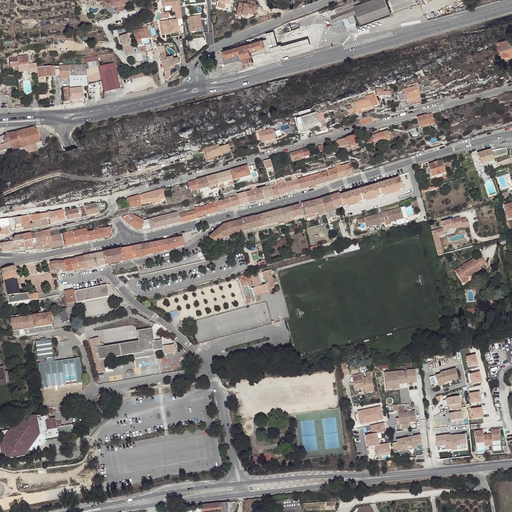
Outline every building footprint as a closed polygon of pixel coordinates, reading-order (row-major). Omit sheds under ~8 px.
[(108,0),(103,1),(104,5),(112,4),(113,8),(116,7),(116,12),(124,11),(123,6),(131,5),(130,0),(111,0),(108,0)] [(165,0),(162,0),(163,7),(172,6),(173,11),(176,11),(177,19),(177,20),(182,19),(179,0),(165,0)] [(239,1),(238,8),(243,9),(243,7),(249,9),(254,10),(255,7),(256,3),(257,1),(255,0),(254,0),(244,0),(244,2),(239,1)] [(355,7),(352,0),(351,0),(334,7),(337,14),(332,16),(334,24),(357,16),(355,7)] [(374,0),(355,7),(357,16),(361,26),(391,16),(385,0),(374,0)] [(146,15),(154,14),(153,6),(145,7),(146,15)] [(337,14),(334,7),(328,8),(332,16),(337,14)] [(191,33),(195,32),(195,29),(201,28),(199,19),(202,19),(201,12),(198,12),(198,14),(187,17),(191,33)] [(170,31),(170,33),(179,33),(177,20),(177,19),(160,21),(161,32),(170,31)] [(147,27),(134,30),(136,39),(137,42),(141,41),(141,38),(151,36),(150,31),(147,32),(147,27)] [(273,30),(268,32),(274,55),(283,52),(283,53),(310,46),(308,38),(281,46),(281,44),(277,45),(273,30)] [(274,55),(268,32),(266,32),(269,42),(271,50),(272,55),(274,55)] [(128,35),(120,37),(127,57),(135,55),(128,35)] [(224,63),(240,59),(240,58),(251,56),(271,50),(269,42),(265,43),(264,40),(223,51),(225,57),(222,58),(224,63)] [(511,44),(511,42),(499,45),(502,56),(509,55),(508,52),(511,51),(511,44)] [(151,43),(144,44),(139,45),(140,50),(143,50),(143,53),(145,52),(152,51),(151,43)] [(9,68),(17,67),(18,73),(27,71),(27,73),(36,72),(35,64),(27,64),(26,56),(17,57),(17,59),(9,60),(9,68)] [(240,59),(241,65),(252,62),(251,56),(240,58),(240,59)] [(91,62),(86,63),(86,65),(87,77),(100,74),(104,92),(120,89),(114,63),(97,67),(96,61),(91,62)] [(42,63),(35,64),(36,72),(36,78),(53,77),(54,80),(59,79),(58,66),(53,67),(53,64),(46,65),(46,67),(42,67),(42,63)] [(85,65),(58,66),(59,79),(69,79),(70,87),(87,85),(85,65)] [(70,87),(63,88),(65,101),(82,99),(81,86),(70,87)] [(417,87),(403,90),(407,103),(411,102),(412,103),(421,101),(417,87)] [(365,97),(366,99),(352,104),(354,111),(355,111),(356,115),(360,114),(359,113),(361,113),(360,110),(360,108),(371,104),(372,106),(372,107),(378,105),(374,95),(365,97)] [(314,114),(298,119),(299,123),(302,122),(302,125),(303,128),(315,125),(319,123),(317,115),(314,114)] [(432,114),(418,118),(420,128),(435,124),(432,114)] [(317,131),(318,136),(334,131),(333,127),(317,131)] [(40,142),(36,130),(33,128),(8,135),(12,149),(12,150),(16,149),(40,142)] [(259,134),(262,144),(267,142),(267,140),(275,138),(273,130),(259,134)] [(387,131),(372,136),(375,144),(390,140),(387,131)] [(345,139),(347,146),(348,146),(349,148),(350,150),(351,151),(352,151),(353,151),(354,151),(354,150),(354,149),(355,149),(355,148),(354,146),(358,145),(357,141),(362,139),(364,139),(362,133),(345,138),(345,139)] [(7,135),(0,136),(0,151),(11,148),(7,135)] [(275,141),(275,138),(267,140),(267,142),(262,144),(262,146),(270,144),(269,143),(275,141)] [(336,142),(338,149),(347,146),(345,139),(336,142)] [(354,149),(354,150),(364,147),(362,139),(357,141),(358,145),(354,146),(355,148),(355,149),(354,149)] [(206,150),(209,160),(214,159),(214,157),(232,152),(230,146),(221,149),(220,146),(206,150)] [(507,148),(506,148),(499,149),(492,150),(478,154),(477,153),(473,154),(474,157),(475,157),(477,163),(480,162),(481,166),(495,162),(493,155),(499,153),(507,152),(507,148)] [(292,153),(290,153),(292,162),(300,160),(299,158),(304,156),(302,150),(292,153)] [(232,154),(232,152),(214,157),(214,159),(209,160),(210,163),(220,160),(219,158),(232,154)] [(443,161),(429,165),(432,178),(447,173),(443,161)] [(337,167),(340,178),(352,174),(349,163),(337,167)] [(247,165),(232,170),(234,178),(249,174),(247,165)] [(413,166),(406,168),(412,188),(412,189),(412,190),(412,191),(419,189),(413,166)] [(337,167),(328,170),(331,181),(340,178),(337,167)] [(319,170),(296,175),(297,179),(297,180),(300,190),(323,183),(320,173),(319,170)] [(320,173),(323,183),(331,181),(328,170),(320,173)] [(224,172),(215,174),(217,183),(226,180),(224,172)] [(215,174),(206,177),(209,187),(217,185),(217,183),(215,174)] [(275,180),(276,184),(279,195),(300,190),(297,180),(297,179),(296,175),(275,180)] [(206,177),(196,179),(199,189),(209,187),(206,177)] [(339,195),(342,205),(343,207),(402,190),(399,177),(339,195)] [(196,179),(188,182),(191,192),(199,189),(196,179)] [(276,184),(270,186),(273,197),(279,195),(276,184)] [(440,184),(422,190),(423,193),(424,193),(441,187),(440,184)] [(270,186),(261,188),(264,199),(273,197),(270,186)] [(261,188),(254,190),(257,201),(264,199),(261,188)] [(143,194),(145,204),(151,203),(152,206),(161,204),(160,200),(165,199),(162,189),(143,194)] [(257,201),(254,190),(245,193),(249,204),(257,201)] [(237,195),(237,196),(240,206),(249,204),(245,193),(237,195)] [(339,193),(330,196),(333,208),(334,207),(342,205),(339,195),(339,193)] [(139,196),(131,198),(131,202),(132,208),(141,206),(141,205),(139,196)] [(237,196),(221,200),(224,210),(240,206),(237,196)] [(330,196),(321,199),(324,210),(325,211),(327,219),(336,217),(334,209),(333,208),(330,196)] [(321,199),(314,201),(317,212),(324,210),(321,199)] [(214,203),(214,204),(216,212),(224,210),(221,200),(214,203)] [(314,201),(302,204),(305,216),(318,213),(317,212),(314,201)] [(87,216),(99,213),(96,204),(85,206),(87,216)] [(214,204),(204,207),(206,215),(216,212),(214,204)] [(300,205),(290,207),(293,218),(302,215),(300,205)] [(204,207),(195,209),(198,217),(206,215),(204,207)] [(280,210),(283,220),(293,218),(290,207),(280,210)] [(383,214),(386,225),(390,224),(390,222),(396,220),(404,218),(401,207),(387,211),(387,213),(383,214)] [(71,210),(73,219),(80,218),(78,209),(71,210)] [(198,217),(195,209),(178,213),(181,222),(193,219),(198,217)] [(71,210),(65,211),(67,220),(73,219),(71,210)] [(280,210),(274,212),(277,223),(283,221),(283,220),(280,210)] [(54,212),(57,223),(65,221),(63,211),(62,211),(54,212)] [(54,212),(48,213),(49,218),(50,224),(57,223),(54,212)] [(168,215),(144,221),(142,230),(147,230),(150,230),(157,228),(164,226),(172,224),(181,222),(178,213),(178,212),(168,215)] [(274,212),(261,215),(264,226),(277,223),(274,212)] [(48,213),(38,214),(42,226),(48,225),(47,219),(49,218),(48,213)] [(381,223),(379,213),(365,217),(365,218),(358,220),(359,224),(366,222),(367,227),(381,223)] [(33,223),(34,228),(42,226),(38,214),(31,215),(32,219),(33,223)] [(128,214),(123,218),(125,220),(127,222),(128,223),(129,224),(129,225),(130,226),(135,216),(128,214)] [(21,217),(24,230),(31,228),(31,224),(30,219),(31,219),(32,219),(31,215),(21,217)] [(261,215),(255,217),(258,228),(264,226),(261,215)] [(144,220),(135,216),(130,226),(133,227),(135,228),(136,229),(137,229),(139,229),(141,230),(142,230),(144,221),(144,220)] [(21,217),(13,218),(16,232),(24,230),(21,217)] [(255,217),(249,218),(252,229),(258,228),(255,217)] [(445,227),(433,230),(434,236),(440,235),(446,233),(445,230),(457,228),(456,226),(464,224),(464,226),(465,227),(470,226),(468,218),(463,219),(462,217),(455,218),(455,220),(453,220),(452,219),(443,221),(445,227)] [(13,218),(8,219),(10,233),(16,232),(13,218)] [(249,218),(241,220),(245,231),(252,229),(249,218)] [(245,231),(241,220),(236,222),(239,233),(245,231)] [(222,225),(219,228),(222,238),(223,238),(228,236),(229,239),(230,244),(241,241),(239,233),(236,222),(222,225)] [(98,230),(87,232),(89,241),(98,239),(107,237),(108,237),(109,236),(110,235),(111,234),(111,233),(109,228),(102,229),(102,228),(97,229),(98,230)] [(209,237),(211,242),(212,243),(216,242),(220,240),(221,240),(222,239),(223,238),(222,238),(219,228),(209,237)] [(83,229),(72,232),(75,244),(89,241),(87,232),(86,229),(83,229)] [(49,231),(43,232),(43,235),(45,249),(52,249),(50,236),(49,231)] [(245,235),(245,231),(239,233),(241,241),(242,244),(248,242),(245,235)] [(63,234),(65,246),(75,244),(72,232),(63,234)] [(23,235),(23,241),(24,242),(31,240),(31,234),(23,235)] [(61,234),(50,236),(52,249),(63,246),(61,234)] [(44,250),(45,249),(43,235),(35,237),(37,250),(44,250)] [(440,235),(434,236),(438,251),(443,250),(440,235)] [(182,237),(174,239),(176,248),(184,246),(184,245),(182,237)] [(167,240),(169,250),(176,248),(174,239),(167,240)] [(31,240),(24,242),(25,251),(32,250),(31,240)] [(13,242),(11,242),(12,251),(25,251),(24,242),(23,241),(14,242),(13,242)] [(155,243),(157,253),(163,251),(161,241),(155,243)] [(0,244),(1,248),(2,252),(12,251),(11,242),(6,243),(0,244)] [(155,243),(148,244),(150,255),(157,253),(155,243)] [(140,245),(142,257),(150,255),(148,244),(140,245)] [(335,251),(337,256),(358,250),(356,244),(335,251)] [(140,245),(132,247),(134,259),(142,257),(140,245)] [(198,247),(204,255),(204,256),(210,255),(203,245),(198,247)] [(120,249),(123,262),(134,259),(132,247),(120,249)] [(120,249),(103,253),(105,265),(123,262),(120,249)] [(94,255),(96,267),(105,265),(103,253),(94,255)] [(94,255),(84,257),(87,269),(96,267),(94,255)] [(76,258),(78,270),(87,269),(84,257),(76,258)] [(464,274),(466,277),(469,275),(470,277),(476,273),(481,270),(480,268),(484,265),(479,257),(475,260),(474,259),(454,271),(458,277),(464,274)] [(76,258),(69,260),(73,271),(78,270),(76,258)] [(65,261),(66,269),(67,272),(73,271),(69,260),(65,261)] [(54,261),(50,263),(50,264),(51,271),(66,269),(65,261),(54,261)] [(15,270),(2,274),(8,305),(29,302),(27,295),(27,294),(19,295),(15,271),(15,270)] [(264,272),(267,284),(269,289),(276,287),(271,270),(264,272)] [(252,276),(255,288),(257,293),(264,291),(262,285),(259,273),(257,274),(252,276)] [(250,276),(241,279),(244,287),(245,287),(247,295),(246,295),(248,301),(250,301),(251,303),(256,302),(255,296),(253,288),(250,289),(249,286),(252,285),(250,276)] [(107,284),(64,292),(66,303),(76,302),(77,303),(109,296),(107,284)] [(255,288),(253,288),(255,296),(277,290),(276,287),(269,289),(267,284),(262,285),(264,291),(257,293),(255,288)] [(39,300),(38,300),(37,294),(27,295),(29,302),(39,300)] [(38,300),(39,300),(41,311),(39,312),(39,314),(10,319),(12,331),(52,325),(50,313),(43,314),(42,305),(46,303),(45,298),(38,300)] [(66,309),(54,313),(58,321),(70,316),(66,309)] [(104,347),(97,348),(99,361),(103,360),(134,355),(135,360),(155,357),(154,352),(163,351),(164,355),(177,354),(175,345),(162,347),(161,341),(154,342),(152,328),(136,331),(138,342),(104,347)] [(97,348),(104,347),(103,344),(100,342),(99,337),(88,339),(97,374),(99,373),(106,372),(104,366),(103,360),(99,361),(97,348)] [(41,341),(36,342),(39,360),(40,360),(45,359),(46,364),(41,364),(39,365),(43,390),(83,383),(79,358),(56,362),(55,362),(49,363),(49,358),(54,357),(51,339),(47,340),(41,341)] [(467,367),(477,365),(476,354),(465,356),(467,367)] [(414,369),(406,370),(408,383),(416,382),(414,369)] [(401,370),(383,372),(384,390),(398,389),(398,384),(403,383),(401,370)] [(435,377),(437,385),(443,383),(443,384),(447,383),(447,381),(449,380),(449,382),(450,381),(450,382),(457,379),(454,370),(440,374),(440,375),(435,377)] [(469,373),(470,384),(481,382),(480,372),(469,373)] [(352,387),(354,393),(363,390),(364,394),(365,397),(374,395),(369,376),(361,378),(361,379),(352,381),(353,387),(352,387)] [(468,392),(469,403),(480,403),(479,392),(468,392)] [(447,397),(448,411),(461,410),(460,396),(447,397)] [(381,406),(357,410),(360,424),(384,421),(381,406)] [(397,407),(399,425),(408,423),(408,422),(415,422),(414,411),(404,412),(403,406),(397,407)] [(469,409),(471,419),(483,417),(481,406),(469,409)] [(462,418),(460,410),(448,413),(450,421),(462,418)] [(7,459),(7,462),(25,459),(30,452),(37,456),(47,441),(74,436),(72,427),(58,429),(56,420),(46,422),(45,416),(18,421),(13,428),(11,431),(11,432),(2,434),(4,446),(7,459)] [(375,446),(376,455),(391,453),(389,443),(379,444),(377,433),(386,431),(385,423),(370,425),(371,434),(364,435),(366,447),(375,446)] [(477,442),(477,446),(502,444),(500,428),(489,429),(490,433),(482,434),(481,430),(473,431),(474,443),(477,442)] [(467,433),(435,436),(436,446),(445,445),(446,450),(468,448),(467,433)] [(420,434),(396,439),(399,451),(422,446),(420,434)] [(273,497),(245,500),(245,505),(246,508),(274,505),(273,497)] [(301,511),(301,499),(281,501),(281,511),(301,511)] [(203,505),(202,511),(221,511),(221,503),(203,505)]
